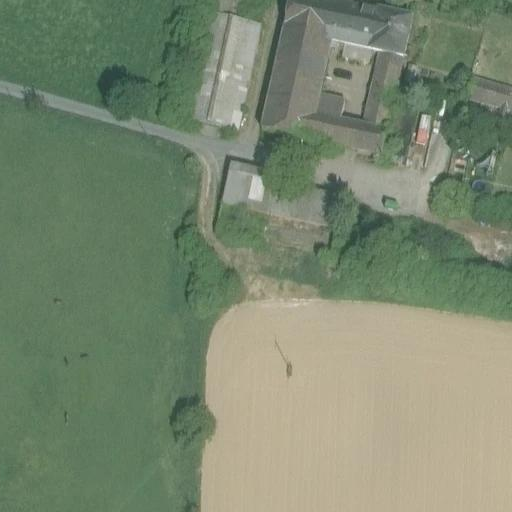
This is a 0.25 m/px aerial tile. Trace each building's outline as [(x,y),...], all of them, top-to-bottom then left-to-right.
[(205,0),(180,121),(239,134),(262,28),(242,24),(247,0),(205,0)] [(317,0),(291,0),(284,34),(332,44),(341,5),(317,0)] [(356,9),(341,5),(332,44),(347,48),(356,9)] [(413,21),(356,9),(347,48),(380,55),(404,60),(413,21)] [(332,44),(284,34),(262,132),(310,143),(316,117),(320,99),(332,44)] [(380,55),(364,128),(388,133),(404,60),(380,55)] [(511,91),(474,81),(468,101),(511,113),(511,91)] [(437,112),(401,104),(387,164),(424,171),(417,201),(443,207),(464,104),(440,98),(437,112)] [(345,104),(320,99),(316,117),(341,123),(345,104)] [(341,123),(316,117),(310,143),(382,158),(388,133),(364,128),(341,123)] [(276,178),(231,169),(222,207),(267,216),(274,185),(276,178)] [(297,190),(274,185),(267,216),(290,221),(297,190)] [(344,200),(297,190),(290,221),(338,232),(344,200)]
